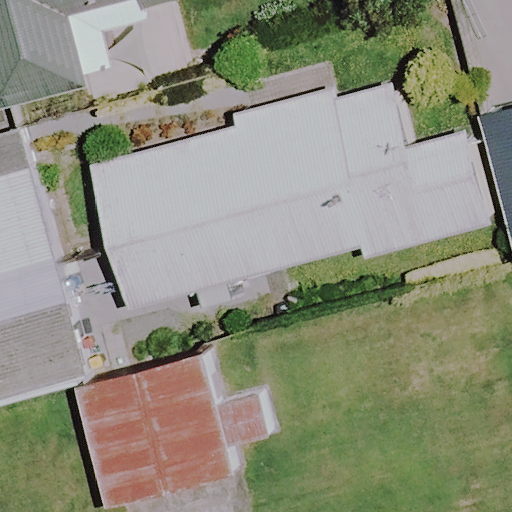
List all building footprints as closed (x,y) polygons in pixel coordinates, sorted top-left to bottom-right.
[(0,0),(0,75),(9,108),(93,85),(185,59),(169,0),(0,0)] [(143,306),(198,290),(205,315),(500,230),(491,199),(471,129),(422,143),(403,78),(102,165),(143,306)] [(511,107),(495,112),(511,180),(511,107)] [(0,141),(0,406),(99,378),(31,133),(0,141)] [(245,474),(214,359),(87,394),(118,509),(245,474)]
